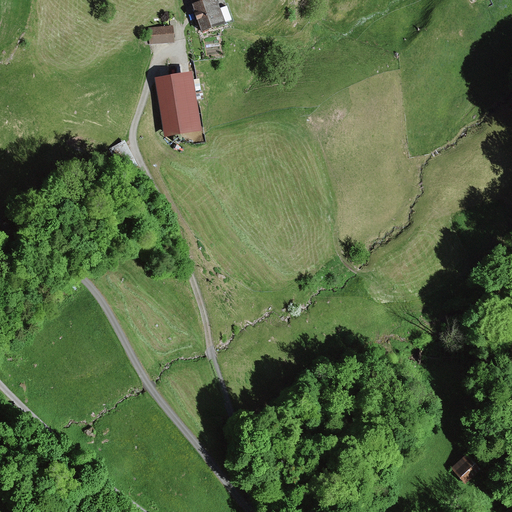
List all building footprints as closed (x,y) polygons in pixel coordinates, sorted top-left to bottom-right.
[(218,0),(190,0),(200,36),(226,29),(218,0)] [(153,31),(153,45),(175,44),(175,31),(153,31)] [(192,75),(155,81),(160,112),(197,106),(192,75)] [(129,141),(114,145),(118,161),(133,157),(129,141)] [(466,456),(451,468),(465,485),(480,473),(466,456)]
